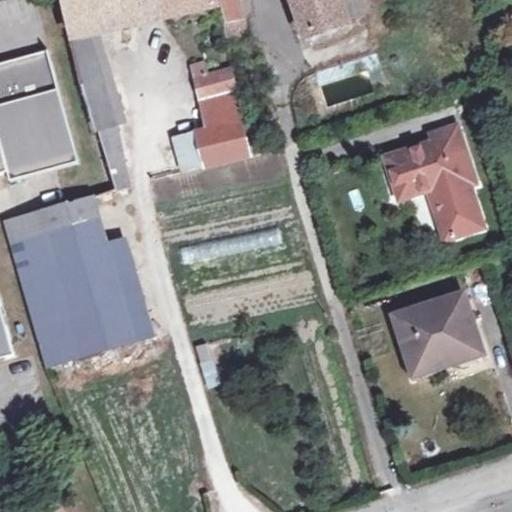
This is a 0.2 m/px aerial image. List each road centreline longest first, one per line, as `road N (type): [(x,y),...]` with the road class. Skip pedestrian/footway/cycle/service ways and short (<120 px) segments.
road 1 (unknown): [(394,511),(257,29)]
road 2 (track): [(147,208),(236,511)]
road 3 (residential): [(511,475),(396,511)]
